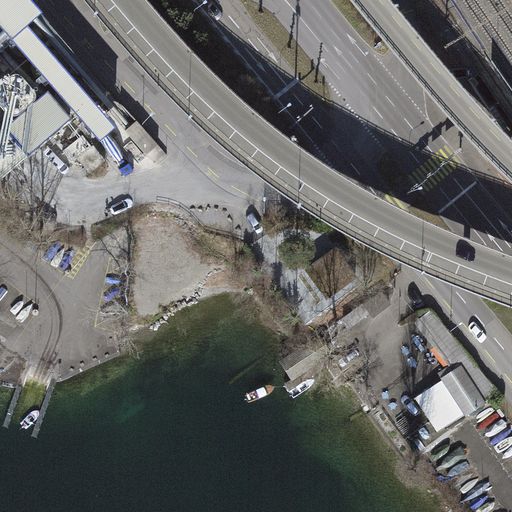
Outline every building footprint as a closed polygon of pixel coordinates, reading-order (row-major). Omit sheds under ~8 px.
[(0,0),(0,30),(1,31),(7,30),(13,27),(16,22),(19,17),(19,11),(17,5),(13,0),(12,0),(0,0)] [(19,57),(25,58),(31,57),(36,54),(40,50),(43,44),(43,38),(41,32),(38,27),(32,24),(26,23),(20,24),(15,26),(11,31),(8,36),(8,43),(10,48),(14,53),(19,57)] [(33,63),(32,69),(33,75),(37,80),(42,83),(47,85),(53,85),(59,82),(63,78),(66,73),(67,67),(65,61),(62,56),(57,52),(51,50),(45,51),(40,53),(35,57),(33,63)] [(0,107),(13,123),(42,98),(17,70),(0,84),(0,107)] [(67,111),(73,112),(79,111),(84,108),(88,104),(90,98),(91,92),(89,86),(85,82),(79,78),(73,77),(67,78),(62,81),(58,86),(56,92),(56,98),(58,103),(62,108),(67,111)] [(42,98),(13,123),(36,150),(71,120),(47,93),(42,98)] [(137,120),(125,131),(155,165),(167,155),(137,120)] [(19,164),(36,150),(13,123),(0,134),(0,175),(3,179),(19,164)] [(92,146),(83,135),(63,151),(72,162),(92,146)] [(274,138),(265,146),(274,158),(284,151),(274,138)] [(93,145),(78,158),(90,173),(106,160),(93,145)] [(336,249),(307,270),(327,299),(357,278),(336,249)] [(463,416),(466,420),(485,408),(488,405),(503,396),(433,312),(417,325),(450,368),(438,376),(443,384),(415,402),(435,434),(463,416)] [(281,365),(296,389),(311,379),(296,355),(281,365)]
